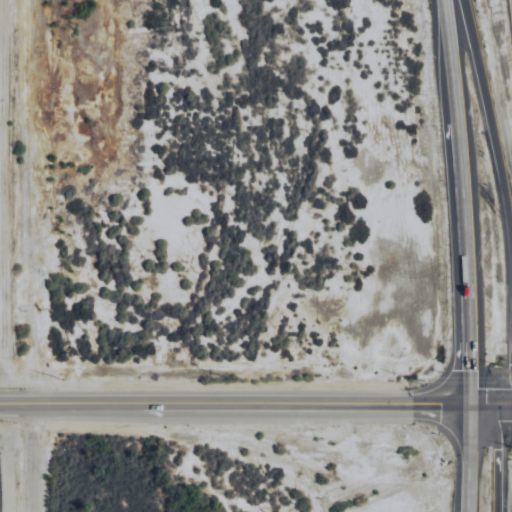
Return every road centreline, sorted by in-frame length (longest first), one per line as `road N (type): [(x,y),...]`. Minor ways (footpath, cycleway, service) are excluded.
road 1 (residential): [(6,511),(4,0)]
road 2 (secondary): [(0,404),(463,405)]
road 3 (trunk): [(442,0),(463,282),(463,405)]
road 4 (trunk): [(460,0),(503,199),(511,360)]
road 5 (trunk): [(494,511),(493,441),(483,417),(463,405)]
